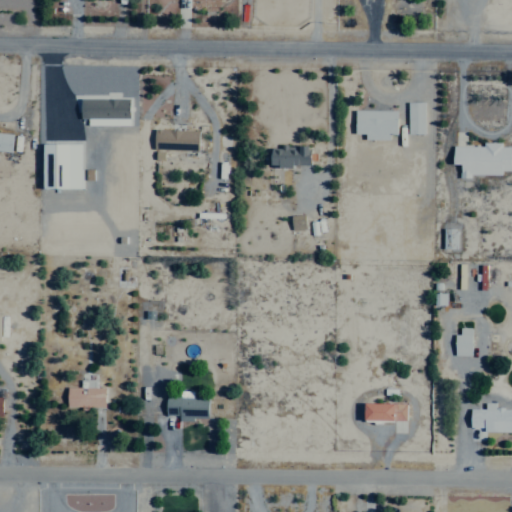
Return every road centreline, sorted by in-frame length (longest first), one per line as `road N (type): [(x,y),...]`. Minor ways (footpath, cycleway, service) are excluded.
road 1 (residential): [(0,467),(511,474)]
road 2 (residential): [(0,41),(511,47)]
